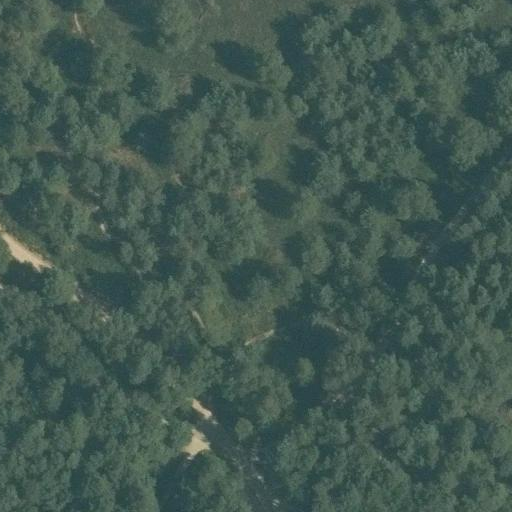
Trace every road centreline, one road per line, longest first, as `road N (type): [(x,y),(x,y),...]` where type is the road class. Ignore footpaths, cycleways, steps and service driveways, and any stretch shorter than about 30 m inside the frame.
road 1 (track): [(215,435),(178,385),(110,320),(0,237)]
road 2 (track): [(376,353),(439,248),(511,171)]
road 3 (track): [(249,475),(376,353)]
